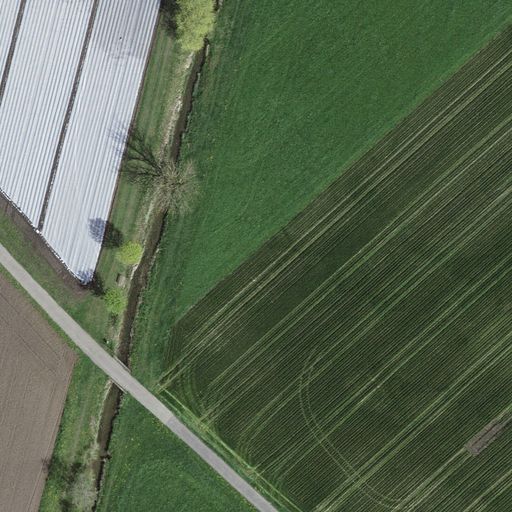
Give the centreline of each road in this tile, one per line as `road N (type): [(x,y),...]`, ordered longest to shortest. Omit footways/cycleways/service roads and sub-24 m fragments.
road 1 (track): [(98,355),(186,0)]
road 2 (track): [(266,511),(98,355)]
road 3 (track): [(98,355),(0,249)]
